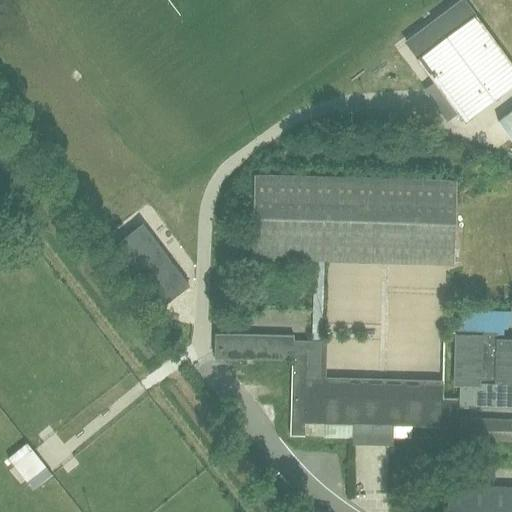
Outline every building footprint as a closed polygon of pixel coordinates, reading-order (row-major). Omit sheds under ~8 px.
[(511,64),(474,14),(416,57),(465,122),(511,87),(511,64)] [(511,111),(498,122),(511,139),(511,138),(511,111)] [(455,426),(455,418),(456,398),(442,398),(442,394),(429,393),(423,398),(422,398),(403,397),(403,398),(344,397),(344,395),(336,395),(325,388),(326,377),(327,336),(323,336),(323,341),(322,341),(323,260),(454,264),(457,181),(254,175),(252,258),(315,260),(313,341),(293,340),(293,335),(291,335),(215,333),(214,358),(231,358),(234,358),(234,365),(247,365),(247,359),(292,360),(290,435),(304,435),(304,421),(324,422),(353,423),(352,444),(376,444),(377,437),(393,437),(393,436),(393,424),(410,424),(455,426)] [(158,308),(188,284),(141,225),(111,248),(158,308)] [(458,335),(458,338),(456,385),(460,385),(459,407),(511,408),(511,341),(500,341),(500,338),(500,336),(458,335)] [(511,419),(460,418),(459,440),(511,441),(511,419)] [(26,445),(8,460),(14,468),(33,454),(26,445)] [(46,468),(27,482),(34,491),(52,476),(46,468)] [(511,511),(511,487),(448,486),(446,511),(511,511)]
